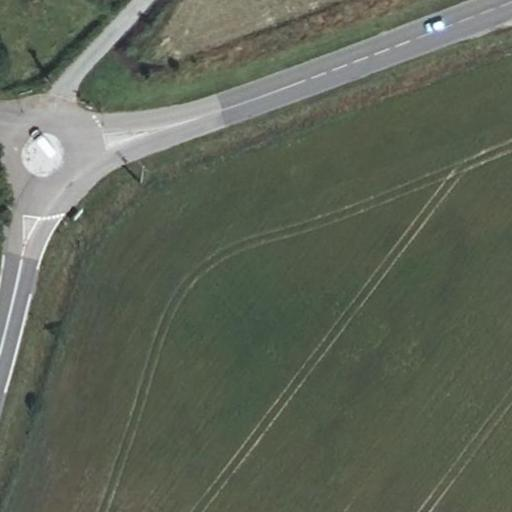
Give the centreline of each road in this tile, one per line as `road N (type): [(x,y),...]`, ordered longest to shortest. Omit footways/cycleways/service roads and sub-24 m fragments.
road 1 (tertiary): [(511,7),(89,151)]
road 2 (tertiary): [(0,355),(20,259),(23,196)]
road 3 (unclassified): [(59,115),(68,87),(148,0)]
